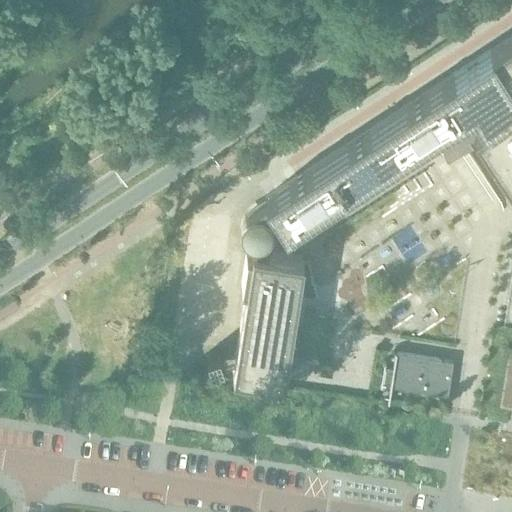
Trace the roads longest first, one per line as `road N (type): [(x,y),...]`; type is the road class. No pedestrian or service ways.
road 1 (secondary): [(0,288),(434,0)]
road 2 (secondary): [(390,0),(0,255)]
road 3 (residential): [(38,464),(299,506)]
